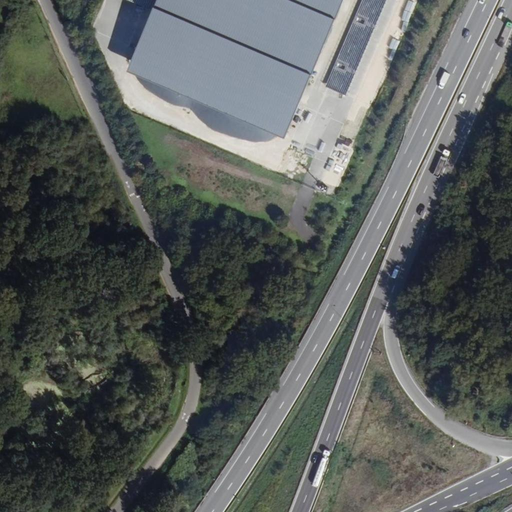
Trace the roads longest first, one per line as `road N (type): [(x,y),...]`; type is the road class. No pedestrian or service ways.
road 1 (motorway): [(486,0),(315,347),(212,511)]
road 2 (unclassified): [(42,0),(192,328),(197,362),(184,430),(114,511)]
road 3 (motorway): [(300,511),(400,247)]
road 4 (motorway): [(400,247),(511,5)]
road 5 (motorway): [(511,448),(459,433),(404,376),(389,325),(400,247)]
